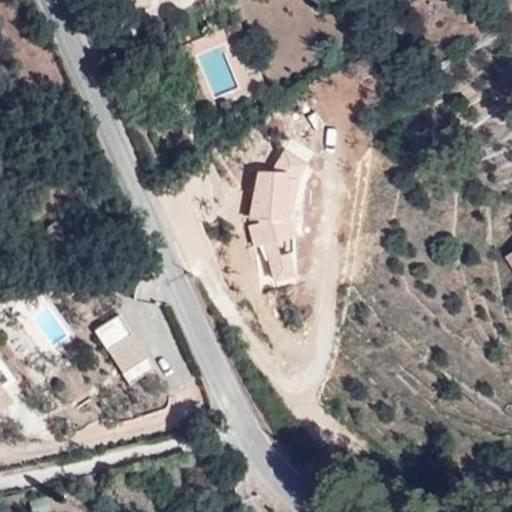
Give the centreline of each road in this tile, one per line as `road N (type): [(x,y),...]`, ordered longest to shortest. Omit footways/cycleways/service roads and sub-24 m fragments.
road 1 (residential): [(60,0),(244,429)]
road 2 (residential): [(244,429),(0,484)]
road 3 (residential): [(244,429),(278,489),(329,511)]
